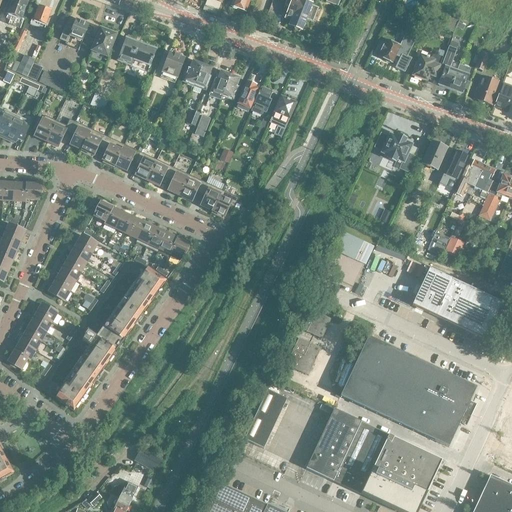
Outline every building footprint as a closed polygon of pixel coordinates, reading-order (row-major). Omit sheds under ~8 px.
[(18,27),(27,2),(25,2),(24,0),(23,0),(13,0),(7,17),(11,18),(9,24),(18,27)] [(203,0),(204,1),(203,2),(205,2),(204,6),(218,11),(222,0),(203,0)] [(233,0),(231,6),(231,7),(232,7),(233,9),(235,10),(237,9),(245,12),(249,0),(233,0)] [(286,0),(284,6),(289,8),(285,19),(291,21),(289,26),(293,28),(294,31),(298,33),(301,31),(302,31),(306,20),(313,23),(318,8),(311,6),(312,5),(299,0),(286,0)] [(340,0),(324,0),(323,3),(337,8),(340,0)] [(44,29),(51,11),(39,7),(33,22),(32,25),(44,29)] [(450,17),(444,29),(453,33),(455,27),(457,23),(458,21),(450,17)] [(65,45),(78,51),(89,25),(87,25),(88,23),(83,21),(82,23),(76,20),(72,30),(70,29),(70,30),(65,28),(65,27),(60,40),(66,43),(65,45)] [(30,24),(26,22),(7,63),(13,66),(23,47),(20,46),(30,24)] [(107,58),(116,35),(100,29),(91,51),(92,52),(89,59),(104,65),(107,58)] [(404,73),(411,59),(407,57),(416,39),(406,34),(399,47),(386,41),(381,52),(379,52),(377,56),(392,64),(395,56),(400,58),(395,69),(404,73)] [(155,50),(139,44),(127,40),(127,39),(126,39),(118,61),(131,66),(132,63),(133,63),(139,65),(138,66),(141,66),(147,68),(146,69),(149,69),(152,60),(153,60),(154,58),(153,58),(156,50),(155,50)] [(450,90),(457,71),(450,68),(458,44),(451,41),(440,71),(443,73),(439,85),(443,87),(442,88),(450,90)] [(34,52),(31,58),(34,60),(38,53),(40,47),(37,46),(34,52)] [(182,58),(179,57),(179,56),(174,54),(174,55),(169,53),(161,76),(160,79),(174,84),(175,82),(176,82),(184,59),(183,61),(181,60),(182,58)] [(420,56),(412,77),(427,82),(429,76),(435,79),(443,58),(433,55),(431,60),(428,59),(429,58),(427,58),(426,58),(420,56)] [(475,67),(478,58),(473,55),(469,65),(475,67)] [(482,72),(487,58),(480,55),(475,69),(482,72)] [(26,76),(31,65),(24,61),(18,72),(26,76)] [(194,88),(202,66),(198,64),(197,62),(195,62),(193,62),(191,68),(188,67),(187,69),(188,70),(187,73),(184,72),(183,76),(185,76),(183,83),(187,84),(187,85),(194,88)] [(27,77),(37,82),(42,69),(32,64),(27,77)] [(206,67),(202,66),(194,88),(201,91),(201,89),(205,91),(210,78),(211,76),(209,75),(211,69),(210,67),(208,66),(206,67)] [(44,71),(39,82),(61,92),(66,81),(44,71)] [(468,75),(457,71),(450,90),(457,93),(457,92),(461,93),(465,84),(468,75)] [(223,95),(230,76),(226,75),(225,73),(223,72),(221,73),(218,78),(216,77),(215,80),(216,80),(211,93),(209,97),(221,101),(223,95)] [(9,84),(13,76),(7,73),(3,82),(9,84)] [(234,78),(230,76),(223,95),(229,98),(229,100),(233,102),(238,89),(239,86),(237,85),(239,80),(239,79),(238,78),(236,77),(234,78)] [(476,100),(478,101),(478,102),(479,102),(480,103),(481,103),(482,104),(483,104),(484,104),(485,103),(492,106),(500,83),(482,77),(478,88),(480,89),(476,100)] [(29,87),(31,83),(21,79),(19,83),(29,87)] [(40,87),(31,83),(29,87),(38,91),(40,87)] [(255,87),(247,83),(236,109),(247,114),(258,90),(254,89),(255,87)] [(113,87),(108,85),(102,97),(95,94),(90,106),(103,111),(113,87)] [(494,107),(507,112),(511,99),(511,96),(511,94),(511,87),(503,85),(500,92),(494,107)] [(251,112),(253,113),(261,116),(263,112),(266,114),(274,94),(261,89),(251,112)] [(281,97),(280,97),(280,98),(274,113),(273,113),(273,114),(269,122),(269,124),(284,130),(289,120),(296,104),(296,105),(296,104),(295,103),(295,104),(290,101),(286,99),(286,100),(281,97)] [(0,138),(4,140),(15,115),(4,110),(4,112),(0,109),(0,138)] [(192,111),(187,124),(194,127),(199,114),(192,111)] [(26,120),(15,115),(4,140),(8,142),(10,143),(10,141),(15,143),(17,139),(23,141),(25,135),(27,133),(31,124),(25,122),(26,120)] [(45,142),(55,121),(45,116),(43,120),(37,117),(32,130),(37,132),(35,137),(45,142)] [(201,116),(194,135),(203,138),(210,119),(201,116)] [(118,119),(114,127),(119,129),(122,122),(118,119)] [(70,134),(75,122),(69,120),(66,126),(55,121),(45,142),(57,148),(65,132),(70,134)] [(267,130),(269,124),(269,122),(263,120),(260,127),(267,130)] [(82,151),(92,130),(75,122),(70,134),(75,137),(71,146),(81,151),(82,151)] [(102,150),(108,138),(92,130),(82,151),(81,151),(80,153),(92,158),(97,147),(102,150)] [(404,142),(405,140),(398,137),(397,139),(390,135),(389,138),(381,134),(375,148),(382,151),(381,154),(388,157),(387,159),(395,163),(396,160),(402,163),(400,169),(409,174),(417,159),(407,154),(411,145),(404,142)] [(158,145),(163,147),(168,149),(171,142),(162,137),(158,145)] [(114,166),(124,145),(108,138),(102,150),(107,152),(102,163),(114,169),(115,166),(114,166)] [(431,142),(427,150),(421,165),(422,165),(437,171),(436,172),(437,172),(447,149),(446,149),(431,143),(432,142),(431,142)] [(135,165),(140,153),(124,145),(114,166),(115,166),(126,171),(130,163),(135,165)] [(189,147),(186,154),(194,158),(197,150),(189,147)] [(223,149),(219,160),(229,164),(233,153),(223,149)] [(438,185),(434,193),(447,199),(455,183),(456,180),(457,180),(462,171),(464,167),(463,166),(466,157),(462,155),(463,153),(457,151),(456,153),(454,157),(451,156),(438,185)] [(147,181),(157,161),(140,153),(135,165),(140,167),(136,176),(147,181)] [(167,180),(173,168),(157,161),(147,181),(158,187),(162,178),(167,180)] [(475,189),(486,166),(474,161),(463,183),(459,181),(453,194),(461,197),(467,185),(475,189)] [(495,171),(486,166),(475,189),(483,192),(481,197),(486,200),(494,182),(490,181),(495,171)] [(180,197),(189,176),(173,168),(167,180),(172,183),(168,191),(180,197)] [(200,195),(206,183),(189,176),(180,197),(191,202),(195,193),(200,195)] [(509,199),(511,190),(511,178),(507,177),(507,178),(503,177),(499,187),(493,185),(487,198),(481,212),(492,217),(496,208),(500,199),(501,199),(502,196),(509,199)] [(38,183),(37,183),(26,183),(26,185),(25,200),(26,200),(37,201),(38,201),(41,194),(38,183)] [(212,212),(222,191),(206,183),(200,195),(205,198),(201,206),(212,212)] [(14,202),(15,184),(3,184),(2,201),(14,202)] [(26,185),(15,184),(14,202),(26,203),(26,200),(25,200),(26,185)] [(239,199),(222,191),(212,212),(211,214),(223,219),(228,208),(233,211),(239,199)] [(352,194),(349,200),(355,202),(358,196),(352,194)] [(349,200),(346,206),(352,209),(355,203),(349,200)] [(112,209),(114,207),(103,202),(102,201),(97,210),(94,217),(95,217),(105,222),(106,222),(112,209)] [(115,230),(123,214),(112,209),(106,222),(105,222),(104,224),(115,230)] [(384,210),(379,222),(387,225),(393,213),(384,210)] [(126,235),(134,219),(123,214),(115,230),(126,235)] [(450,240),(454,242),(466,217),(462,215),(450,240)] [(137,240),(145,224),(134,219),(126,235),(137,240)] [(146,248),(155,229),(145,224),(137,240),(135,243),(146,248)] [(25,232),(9,225),(4,236),(21,242),(25,232)] [(159,250),(166,234),(155,229),(146,248),(158,254),(159,250)] [(341,232),(333,250),(365,265),(374,247),(341,232)] [(449,239),(436,233),(430,246),(443,252),(449,239)] [(177,239),(166,234),(159,250),(170,255),(171,253),(177,239)] [(16,252),(21,242),(4,236),(0,246),(16,252)] [(82,236),(76,246),(91,254),(97,245),(82,236)] [(189,242),(178,237),(177,239),(171,253),(182,258),(187,252),(189,242)] [(511,280),(511,240),(503,263),(499,272),(498,275),(498,276),(501,277),(501,276),(507,279),(511,280)] [(16,252),(0,246),(0,257),(12,262),(16,252)] [(86,264),(91,254),(76,246),(71,255),(86,264)] [(80,273),(86,264),(71,255),(65,264),(80,273)] [(12,262),(0,257),(0,268),(8,272),(12,262)] [(499,272),(503,263),(498,262),(494,274),(498,275),(499,272)] [(75,282),(80,273),(65,264),(60,274),(75,282)] [(116,351),(123,341),(140,317),(142,318),(143,318),(141,316),(157,293),(159,295),(159,294),(157,293),(166,281),(148,268),(143,275),(141,273),(96,337),(93,335),(87,331),(83,337),(84,337),(82,340),(90,346),(92,347),(55,399),(73,412),(82,400),(84,401),(84,400),(82,399),(96,380),(99,376),(100,377),(101,377),(99,376),(116,351)] [(417,296),(412,306),(416,308),(423,311),(475,336),(484,340),(489,331),(501,304),(429,270),(420,288),(417,296)] [(70,292),(75,282),(60,274),(55,283),(70,292)] [(70,292),(55,283),(49,293),(64,302),(70,292)] [(51,323),(56,314),(57,314),(42,305),(36,315),(51,323)] [(307,332),(321,339),(330,320),(316,313),(315,312),(315,313),(311,311),(309,315),(302,330),(306,332),(305,332),(306,333),(307,332)] [(46,333),(51,323),(36,315),(31,324),(46,333)] [(40,342),(46,333),(31,324),(25,333),(40,342)] [(40,342),(25,333),(20,343),(35,351),(40,342)] [(476,388),(379,342),(368,337),(340,397),(341,398),(341,397),(349,401),(448,448),(461,422),(459,421),(462,413),(464,414),(476,388)] [(308,376),(321,349),(310,344),(310,343),(309,343),(299,338),(293,350),(292,351),(293,351),(286,366),(308,376)] [(35,351),(20,343),(15,352),(14,352),(27,359),(27,360),(29,361),(35,351)] [(22,369),(27,360),(27,359),(14,352),(15,352),(12,350),(7,360),(6,361),(15,367),(21,370),(22,369)] [(267,390),(244,440),(263,449),(287,400),(267,390)] [(348,447),(360,422),(352,418),(352,419),(344,415),(344,414),(334,410),(331,415),(310,461),(306,469),(332,482),(348,447)] [(508,416),(499,436),(500,436),(510,441),(511,436),(511,418),(509,417),(508,416)] [(371,469),(387,434),(379,431),(371,427),(360,422),(348,447),(332,482),(334,482),(342,486),(343,487),(343,486),(351,489),(351,490),(351,491),(352,490),(359,494),(371,469)] [(388,435),(387,434),(371,469),(359,494),(360,494),(360,495),(396,511),(418,511),(442,461),(388,435)] [(0,480),(0,481),(1,483),(2,482),(1,480),(14,473),(2,451),(3,450),(1,445),(0,445),(0,480)] [(156,473),(157,474),(164,460),(162,459),(141,448),(134,461),(156,473)] [(149,476),(146,481),(152,484),(155,479),(149,476)] [(511,511),(511,486),(490,476),(473,511),(511,511)] [(127,482),(124,489),(120,487),(115,497),(119,499),(130,504),(138,487),(127,482)] [(281,511),(270,507),(270,506),(267,505),(266,506),(218,483),(205,511),(281,511)] [(101,498),(96,493),(87,501),(92,507),(101,498)] [(126,511),(130,504),(119,499),(112,511),(126,511)]
